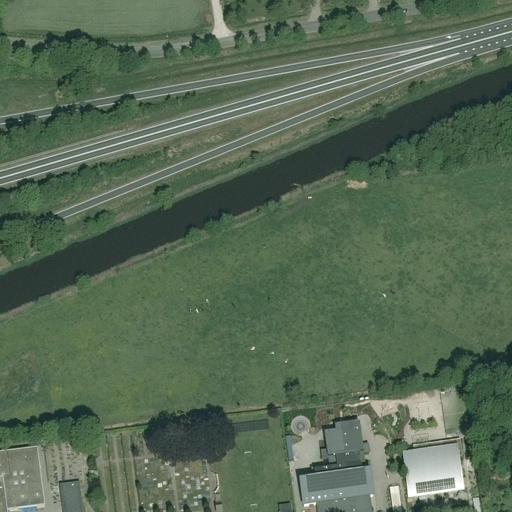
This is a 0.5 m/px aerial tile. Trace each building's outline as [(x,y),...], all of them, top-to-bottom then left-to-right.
[(212,422),(205,422),(206,432),(213,431),(212,422)] [(303,508),(313,506),(316,506),(317,511),(371,511),(370,498),(374,498),(370,474),(366,475),(364,456),(370,455),(368,446),(362,447),(359,425),(335,429),(336,435),(325,436),(327,452),(321,453),(322,462),(328,461),(329,468),(311,470),(313,482),(300,484),(303,508)] [(408,457),(409,466),(410,472),(406,472),(410,498),(462,490),(457,459),(463,459),(460,442),(413,449),(414,457),(408,457)] [(16,511),(45,508),(38,451),(0,455),(0,511),(16,511)] [(82,511),(79,485),(59,487),(62,511),(82,511)]
